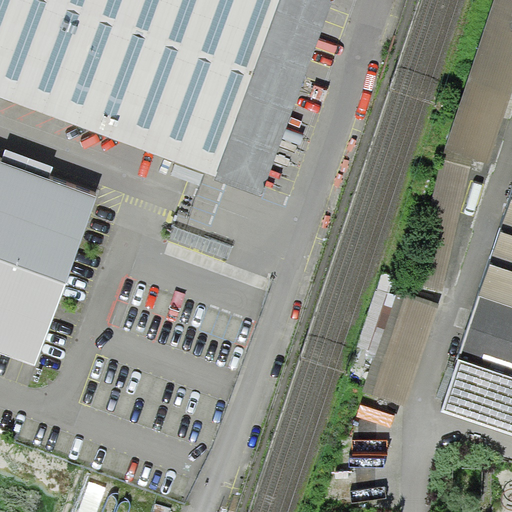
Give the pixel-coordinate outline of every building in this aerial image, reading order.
[(0,0),(0,95),(263,190),(331,0),(0,0)] [(511,179),(454,352),(511,370),(511,0),(491,0),(445,145),(483,157),(511,68),(511,179)] [(98,189),(0,154),(0,349),(36,362),(98,189)] [(204,237),(152,386),(220,410),(272,261),(204,237)] [(511,375),(458,358),(441,410),(511,433),(511,375)]
